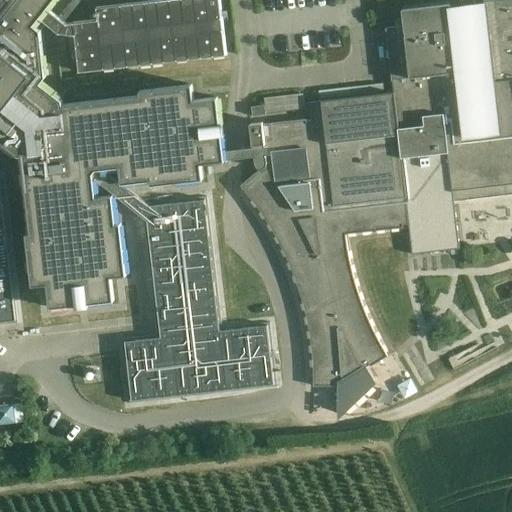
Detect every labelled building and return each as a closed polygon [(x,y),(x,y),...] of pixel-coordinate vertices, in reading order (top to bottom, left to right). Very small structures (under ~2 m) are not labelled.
[(0,0),(0,321),(16,320),(0,184),(0,141),(1,141),(9,148),(18,155),(23,154),(28,203),(32,233),(27,234),(33,286),(47,284),(50,306),(78,303),(87,302),(114,299),(111,276),(126,275),(120,223),(115,223),(112,195),(111,188),(144,216),(147,219),(160,337),(124,341),(131,401),(274,384),(267,325),(220,330),(205,199),(149,205),(146,203),(122,182),(128,182),(150,179),(151,184),(203,178),(201,164),(221,161),(224,161),(224,160),(223,152),(222,149),(216,97),(194,100),(192,85),(140,91),(141,96),(62,105),(61,101),(59,99),(39,83),(45,76),(40,31),(33,25),(39,17),(56,31),(60,33),(74,35),(75,35),(79,71),(226,54),(219,0),(161,0),(97,8),(98,20),(97,20),(67,23),(47,7),(52,0),(0,0)] [(255,156),(255,157),(254,157),(255,163),(257,167),(260,169),(241,186),(259,209),(274,233),(287,259),(298,286),(306,314),(311,342),(314,371),(314,386),(334,386),(334,385),(339,385),(339,414),(340,414),(340,410),(343,409),(344,408),(354,400),(363,392),(370,385),(371,384),(372,382),(373,384),(375,383),(366,368),(370,365),(371,366),(388,356),(375,333),(366,314),(359,293),(354,279),(349,259),(345,234),(403,227),(403,225),(409,224),(412,254),(460,249),(454,201),(511,194),(511,0),(488,0),(484,1),(484,4),(475,6),(473,0),(458,0),(460,7),(450,8),(450,4),(402,10),(404,26),(386,28),(393,92),(310,102),(312,120),(306,121),(306,119),(263,124),(263,122),(250,124),(253,146),(254,145),(254,148),(255,156)] [(292,94),(264,98),(266,114),(304,109),(302,93),(292,94)] [(251,107),(252,117),(266,115),(266,114),(265,105),(251,107)] [(223,152),(224,160),(255,156),(254,148),(223,152)] [(411,378),(398,385),(404,399),(418,391),(411,378)] [(0,424),(16,422),(14,404),(0,405),(0,424)]
